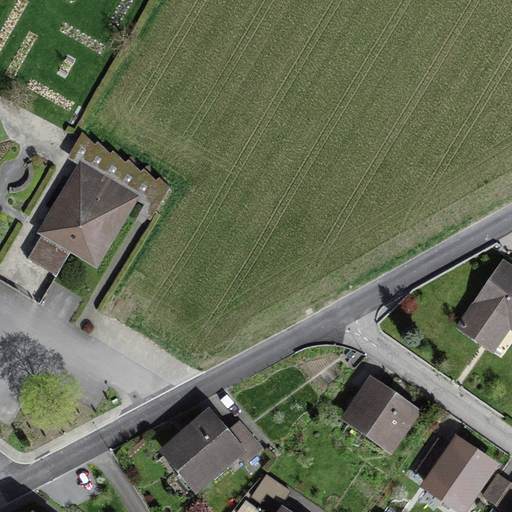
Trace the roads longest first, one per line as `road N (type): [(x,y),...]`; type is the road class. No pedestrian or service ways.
road 1 (unclassified): [(335,315),(0,494)]
road 2 (residential): [(335,315),(511,440)]
road 3 (unclassified): [(511,214),(335,315)]
